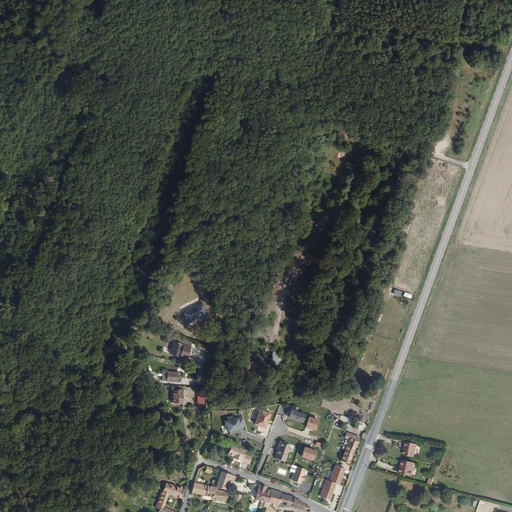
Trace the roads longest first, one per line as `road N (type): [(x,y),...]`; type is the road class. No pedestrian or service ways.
road 1 (primary): [(345,511),(511,54)]
road 2 (track): [(0,336),(81,399),(213,73)]
road 3 (residential): [(200,462),(213,342),(268,354),(289,281),(330,211)]
road 4 (track): [(470,167),(213,73)]
